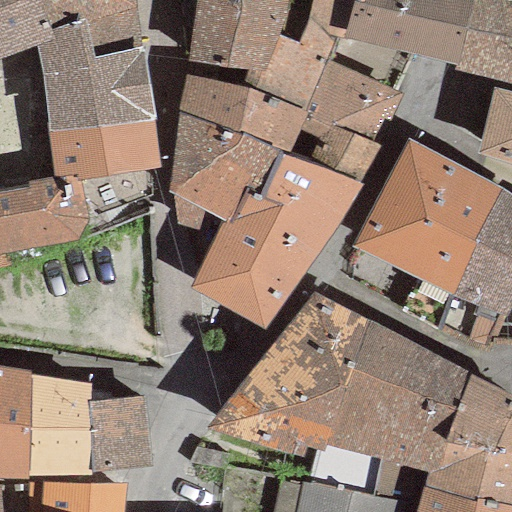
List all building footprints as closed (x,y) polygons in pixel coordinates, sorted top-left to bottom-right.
[(0,0),(0,42),(45,25),(63,177),(29,182),(27,83),(0,84),(0,245),(74,230),(84,215),(75,172),(153,158),(143,85),(131,0),(0,0)] [(203,0),(195,62),(248,70),(246,87),(192,78),(189,95),(175,179),(234,212),(198,280),(259,311),(277,284),(352,177),(385,105),(389,97),(325,67),(318,83),(309,79),(336,18),(414,39),(426,0),(203,0)] [(426,0),(414,39),(433,45),(451,49),(466,0),(426,0)] [(511,0),(466,0),(451,49),(470,54),(511,67),(511,66),(511,0)] [(511,92),(499,90),(485,142),(511,151),(511,199),(486,183),(410,145),(362,235),(422,263),(457,280),(470,286),(482,291),(505,302),(511,288),(511,92)] [(197,221),(204,195),(175,179),(178,214),(197,221)] [(440,324),(457,280),(422,263),(404,304),(440,324)] [(484,348),(505,302),(482,291),(475,309),(479,311),(466,338),(484,348)] [(322,428),(383,445),(436,460),(420,511),(511,511),(511,508),(511,505),(511,398),(432,357),(400,341),(315,297),(286,334),(230,402),(220,415),(281,440),(289,422),(322,428)] [(86,403),(86,384),(0,369),(0,462),(142,456),(136,397),(118,399),(86,403)] [(374,493),(383,445),(322,428),(310,486),(304,511),(397,511),(400,499),(374,493)] [(197,455),(228,463),(229,455),(201,448),(197,455)] [(117,511),(121,482),(34,481),(33,511),(117,511)]
